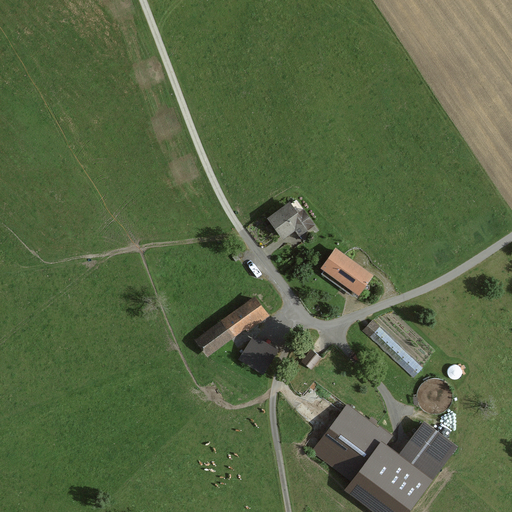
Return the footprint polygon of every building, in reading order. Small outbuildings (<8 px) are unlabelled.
[(313,229),(294,202),(268,220),(283,241),(296,233),(300,238),(313,229)] [(370,270),(336,246),(323,264),(358,288),(370,270)] [(267,313),(255,297),(199,337),(209,351),(245,325),(247,328),(267,313)] [(423,369),(373,322),(364,333),(414,379),(423,369)] [(276,347),(255,335),(242,356),(263,368),(276,347)] [(321,355),(312,348),(302,362),(311,369),(321,355)] [(392,435),(348,402),(312,451),(350,479),(344,487),(378,511),(406,511),(458,443),(423,417),(399,450),(388,441),(392,435)]
